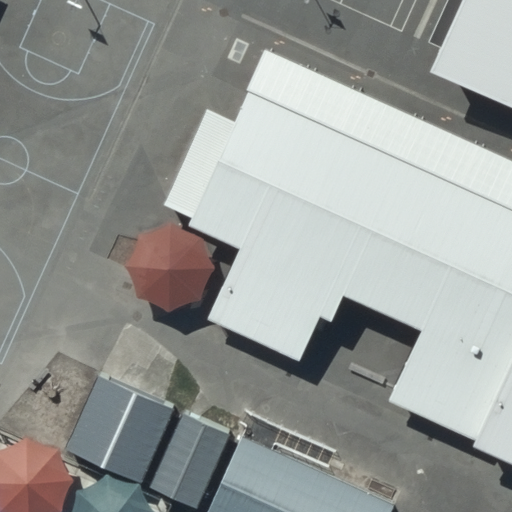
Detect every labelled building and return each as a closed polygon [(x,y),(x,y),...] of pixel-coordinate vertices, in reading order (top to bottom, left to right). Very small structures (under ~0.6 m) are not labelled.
[(511,0),(454,0),(430,54),(511,90),(511,0)] [(511,151),(265,41),(236,105),(209,93),(164,193),(190,204),(189,208),(242,231),(206,309),(302,352),(323,306),(331,310),(344,282),(425,319),(392,390),(511,444),(511,151)] [(100,370),(70,437),(143,471),(177,397),(104,363),(100,370)] [(185,402),(153,476),(199,496),(232,423),(185,402)] [(220,511),(386,511),(396,490),(246,423),(209,507),(220,511)]
